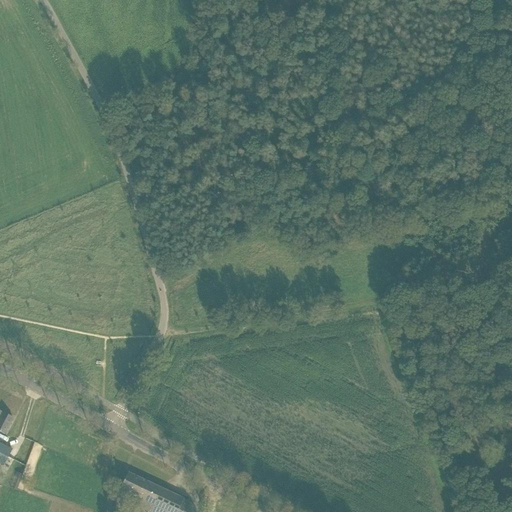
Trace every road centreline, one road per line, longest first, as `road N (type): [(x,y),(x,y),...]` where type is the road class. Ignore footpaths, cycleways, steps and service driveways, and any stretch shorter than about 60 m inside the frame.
road 1 (unclassified): [(111,427),(164,312),(116,139),(42,0)]
road 2 (track): [(158,334),(444,287),(511,266)]
road 3 (tertiary): [(266,511),(111,427)]
road 4 (tertiary): [(111,427),(0,368)]
